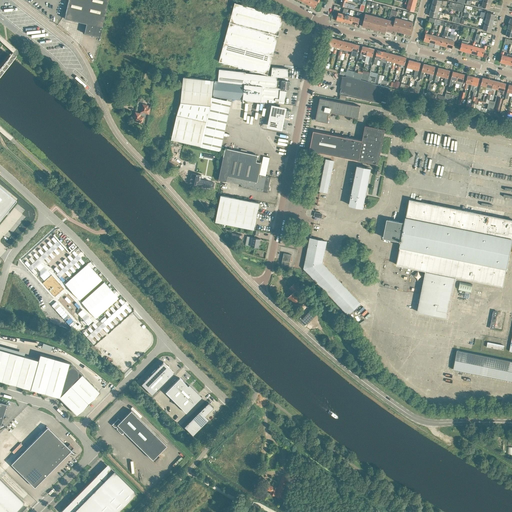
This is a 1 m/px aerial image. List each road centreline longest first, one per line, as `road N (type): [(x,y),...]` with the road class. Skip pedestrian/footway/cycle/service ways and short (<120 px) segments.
road 1 (unclassified): [(149,511),(254,390),(104,230)]
road 2 (unclassified): [(256,288),(115,130),(71,43),(16,0)]
road 3 (unclassified): [(511,422),(417,420),(256,288)]
road 4 (unclassified): [(256,288),(267,274),(323,23)]
road 5 (unclassified): [(48,215),(166,340)]
road 6 (unclassified): [(76,431),(166,340)]
